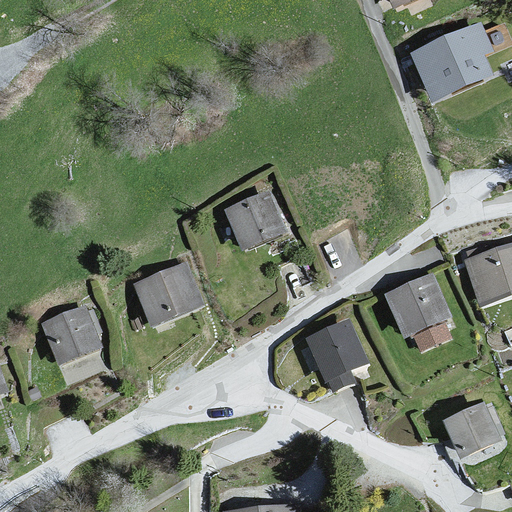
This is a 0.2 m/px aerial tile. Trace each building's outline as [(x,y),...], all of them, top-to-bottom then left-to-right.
[(482,32),(419,60),(437,101),(490,78),(480,57),(491,53),(482,32)] [(279,198),(236,218),(256,259),(298,239),(279,198)] [(511,303),(511,246),(476,259),(478,264),(475,265),(491,311),(511,303)] [(197,269),(145,292),(165,337),(217,314),(197,269)] [(461,324),(439,281),(397,303),(418,345),(461,324)] [(115,355),(96,313),(55,331),(73,373),(115,355)] [(383,378),(359,328),(319,348),(343,397),(383,378)] [(8,366),(0,369),(0,416),(16,410),(13,403),(21,400),(8,366)] [(511,446),(511,441),(495,408),(457,428),(476,465),(511,446)]
